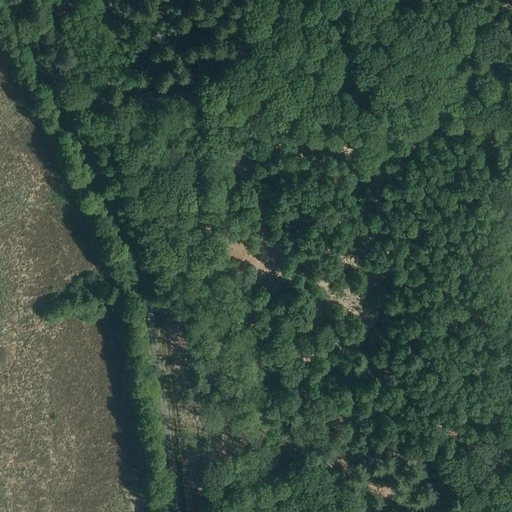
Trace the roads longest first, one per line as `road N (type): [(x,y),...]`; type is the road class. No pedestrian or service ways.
road 1 (unclassified): [(179,511),(140,260),(13,0)]
road 2 (track): [(511,69),(63,103)]
